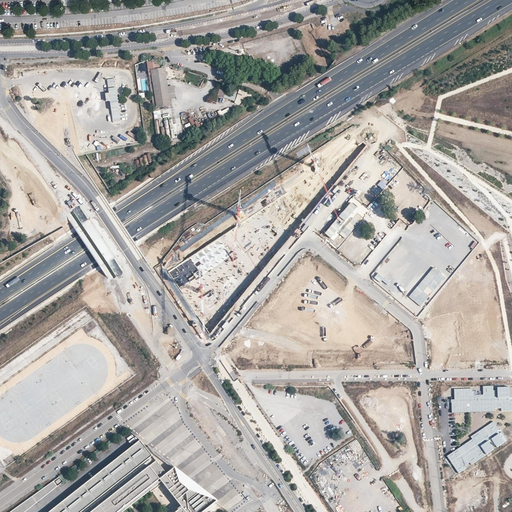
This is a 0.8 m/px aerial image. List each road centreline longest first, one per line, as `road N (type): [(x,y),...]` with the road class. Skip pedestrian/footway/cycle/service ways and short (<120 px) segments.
road 1 (motorway): [(0,319),(501,0)]
road 2 (motorway): [(464,0),(0,294)]
road 3 (tertiary): [(201,355),(67,163),(40,87),(15,75),(0,79)]
road 4 (secondary): [(0,54),(171,41),(338,0)]
road 5 (tertiary): [(0,128),(36,148),(183,371)]
road 6 (secondary): [(289,0),(146,32),(0,43)]
road 7 (residential): [(183,371),(0,503)]
road 8 (tertiary): [(305,511),(201,355)]
road 9 (tertiary): [(183,371),(276,511)]
road 10 (residential): [(308,234),(201,355)]
road 11 (residential): [(308,234),(417,325)]
road 12 (unknown): [(308,234),(386,128)]
